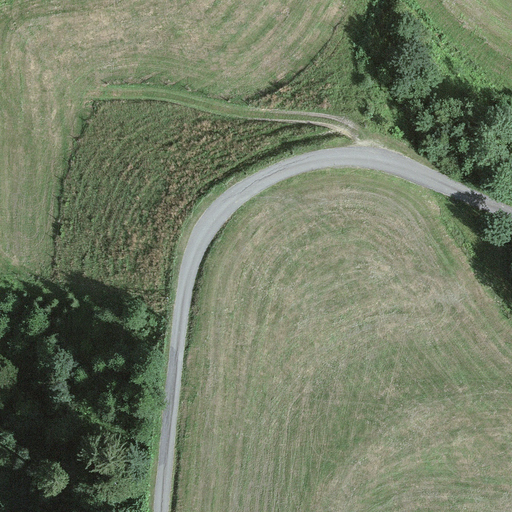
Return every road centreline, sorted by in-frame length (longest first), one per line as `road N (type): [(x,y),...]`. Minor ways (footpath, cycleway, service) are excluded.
road 1 (unclassified): [(511,214),(409,168),(357,157),(304,162),(235,198),(206,230),(190,269),(161,511)]
road 2 (track): [(375,160),(345,126),(161,94),(99,92)]
